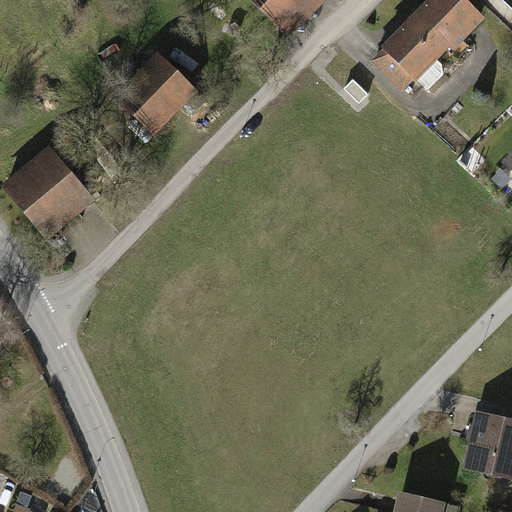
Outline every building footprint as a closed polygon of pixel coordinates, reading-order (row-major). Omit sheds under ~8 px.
[(309,0),(253,0),(283,28),(309,0)] [(482,13),(468,0),(433,0),(385,51),(416,82),(482,13)] [(416,82),(385,51),(374,62),(414,100),(424,89),(416,82)] [(204,87),(168,53),(126,98),(161,132),(204,87)] [(52,233),(97,193),(56,147),(11,186),(52,233)] [(511,418),(480,412),(469,465),(511,473),(511,418)] [(450,511),(453,502),(404,493),(400,511),(450,511)] [(19,503),(16,511),(31,511),(33,506),(19,503)]
